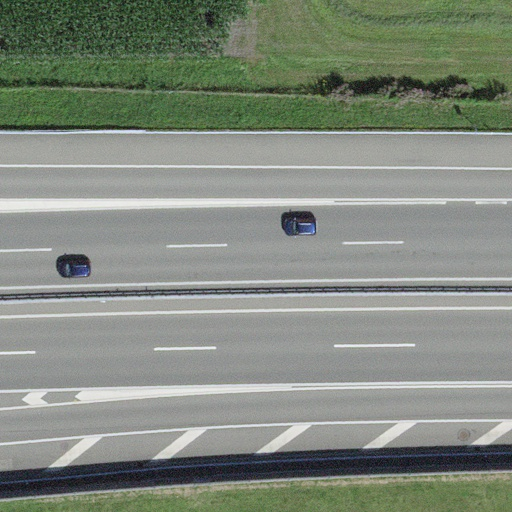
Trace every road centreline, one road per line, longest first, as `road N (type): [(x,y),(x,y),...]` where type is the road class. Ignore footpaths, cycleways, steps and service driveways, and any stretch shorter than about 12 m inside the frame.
road 1 (motorway): [(0,427),(511,380)]
road 2 (motorway): [(511,197),(0,183)]
road 3 (motorway): [(511,237),(0,246)]
road 4 (motorway): [(0,353),(511,344)]
